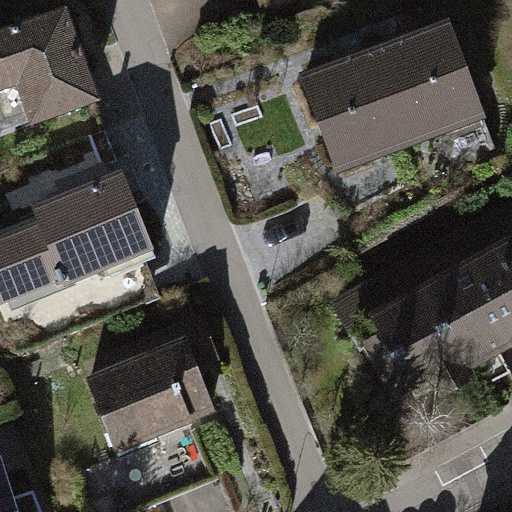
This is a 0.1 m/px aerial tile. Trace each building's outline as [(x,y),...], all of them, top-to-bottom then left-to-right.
[(71,3),(0,27),(0,117),(6,134),(104,100),(71,3)] [(454,14),(301,69),(339,173),(492,117),(454,14)] [(41,219),(0,236),(0,294),(8,312),(156,250),(119,164),(33,200),(41,219)] [(511,201),(330,299),(360,354),(367,350),(395,402),(511,339),(511,201)] [(183,337),(83,377),(121,470),(73,490),(81,511),(169,511),(218,492),(192,430),(217,420),(183,337)] [(0,443),(22,511),(51,511),(22,423),(0,430),(0,443)]
